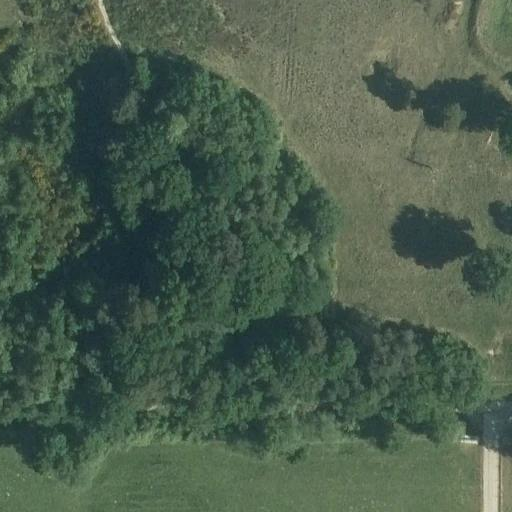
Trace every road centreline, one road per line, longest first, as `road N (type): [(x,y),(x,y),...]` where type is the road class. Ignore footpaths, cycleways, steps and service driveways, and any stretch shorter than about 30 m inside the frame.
road 1 (track): [(194,406),(511,407)]
road 2 (track): [(0,412),(194,406)]
